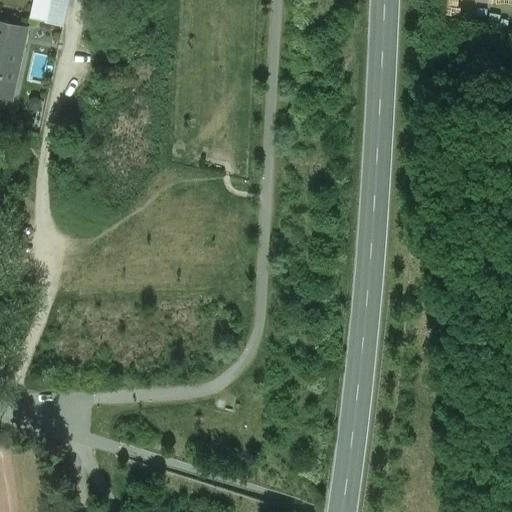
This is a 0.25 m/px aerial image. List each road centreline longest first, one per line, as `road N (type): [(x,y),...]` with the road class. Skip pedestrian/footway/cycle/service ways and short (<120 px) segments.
road 1 (secondary): [(340,511),(384,0)]
road 2 (residential): [(314,511),(66,433)]
